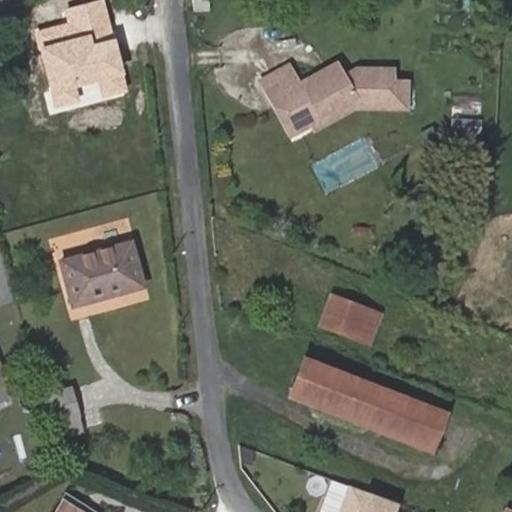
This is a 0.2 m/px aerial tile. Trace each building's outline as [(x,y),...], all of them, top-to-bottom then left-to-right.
[(210,12),(208,0),(193,0),(194,13),(210,12)] [(409,108),(409,79),(396,79),(396,67),(358,67),(345,74),(338,62),(335,64),(332,65),(330,67),(333,72),(331,73),(327,75),(325,76),(322,71),(301,84),(291,66),(261,83),(275,108),(285,124),(286,124),(291,121),(295,119),(300,116),(309,118),(312,116),(315,115),(317,114),(320,119),(325,116),(333,111),(340,107),(350,101),(356,98),(359,104),(377,104),(377,107),(377,108),(409,108)] [(331,73),(333,72),(330,67),(322,71),(325,76),(327,75),(331,73)] [(316,131),(357,108),(377,108),(377,107),(377,104),(359,104),(356,98),(350,101),(340,107),(333,111),(325,116),(320,119),(317,114),(315,115),(312,116),(309,118),(300,116),(295,119),(291,121),(286,124),(285,124),(293,138),(313,126),(316,131)] [(142,285),(129,242),(60,263),(73,305),(142,285)] [(362,334),(373,306),(336,291),(326,320),(362,334)] [(383,311),(373,306),(362,334),(371,338),(383,311)] [(29,371),(22,344),(7,348),(15,375),(29,371)] [(443,412),(305,357),(291,391),(429,446),(443,412)] [(0,358),(0,390),(10,387),(0,358)] [(43,395),(51,425),(78,417),(70,387),(43,395)] [(319,511),(336,511),(348,484),(328,476),(314,510),(319,511)] [(387,511),(392,501),(348,484),(336,511),(387,511)] [(91,511),(87,509),(84,511),(77,511),(74,509),(78,503),(66,495),(54,511),(91,511)] [(77,511),(84,511),(87,509),(78,503),(74,509),(77,511)]
